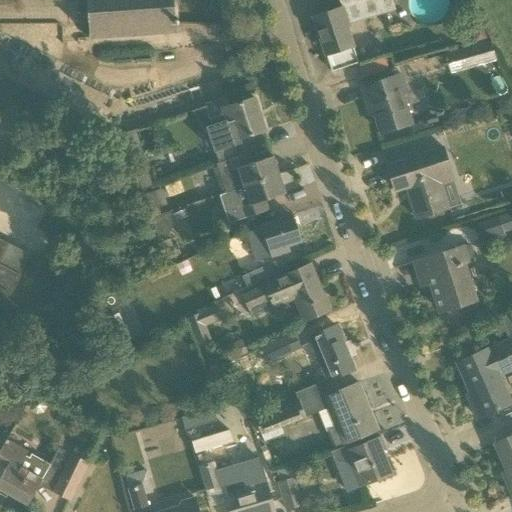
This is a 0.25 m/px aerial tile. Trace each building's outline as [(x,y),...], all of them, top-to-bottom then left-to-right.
[(86,0),(87,3),(79,3),(80,21),(88,21),(89,35),(88,38),(89,39),(92,37),(176,31),(175,23),(179,23),(176,0),(86,0)] [(314,17),(332,72),(356,63),(345,26),(352,24),(396,10),(393,0),(338,0),(341,8),(314,17)] [(492,44),(446,57),(449,65),(494,52),(492,44)] [(402,74),(381,81),(362,87),(367,105),(371,104),(381,133),(414,122),(405,94),(408,93),(402,74)] [(242,138),(265,131),(254,98),(231,105),(229,98),(205,106),(219,150),(243,142),(242,138)] [(445,147),(387,165),(395,191),(406,187),(417,219),(448,209),(440,185),(454,179),(462,176),(459,166),(451,169),(445,147)] [(225,190),(278,172),(273,156),(254,162),(251,153),(217,164),(225,190)] [(230,222),(246,217),(268,209),(265,200),(286,193),(278,172),(225,190),(226,191),(220,193),(230,222)] [(499,216),(500,218),(475,225),(479,239),(504,232),(503,230),(511,228),(507,214),(499,216)] [(256,262),(289,250),(287,245),(301,240),(293,217),(251,233),(254,240),(249,242),(256,262)] [(16,248),(0,240),(0,302),(4,305),(20,275),(30,255),(16,248)] [(473,303),(462,267),(468,265),(462,247),(414,261),(422,287),(432,284),(441,312),(473,303)] [(275,261),(231,281),(236,291),(247,285),(248,287),(280,272),(275,261)] [(273,306),(295,297),(304,320),(330,310),(311,264),(286,275),(263,285),(264,287),(242,296),(248,309),(249,309),(252,315),(273,306)] [(216,303),(198,310),(204,324),(221,318),(216,303)] [(328,379),(354,370),(336,325),(310,337),(328,379)] [(280,356),(301,346),(295,332),(273,343),(280,356)] [(511,339),(486,351),(486,350),(457,362),(474,400),(471,402),(478,418),(510,405),(498,377),(511,370),(511,339)] [(248,353),(242,340),(228,347),(234,359),(248,353)] [(254,415),(257,414),(254,405),(236,360),(225,365),(246,418),(249,417),(254,415)] [(318,383),(294,393),(297,398),(304,415),(305,415),(305,417),(319,412),(326,409),(327,408),(328,408),(324,397),(318,383)] [(327,408),(326,409),(333,427),(326,430),(333,448),(378,430),(359,383),(324,397),(328,408),(327,408)] [(257,414),(254,415),(261,432),(280,424),(304,415),(297,398),(257,414)] [(193,413),(183,417),(187,430),(198,427),(193,413)] [(141,447),(183,437),(179,422),(137,432),(141,447)] [(511,436),(495,443),(510,477),(505,479),(511,495),(511,436)] [(347,492),(362,486),(392,473),(383,451),(387,449),(381,437),(354,448),(352,443),(331,451),(334,459),(347,492)] [(0,489),(28,505),(43,479),(51,464),(32,454),(30,457),(26,455),(28,452),(6,439),(0,450),(0,466),(5,469),(0,478),(0,489)] [(89,462),(87,461),(91,454),(76,446),(72,454),(53,492),(70,500),(89,462)] [(220,483),(224,495),(228,511),(274,511),(265,483),(245,489),(238,464),(231,466),(217,470),(214,461),(199,465),(206,488),(220,483)] [(287,509),(302,505),(294,477),(278,481),(287,509)] [(137,509),(148,505),(144,495),(141,484),(130,487),(137,509)] [(199,511),(196,496),(183,500),(184,505),(158,511),(199,511)]
